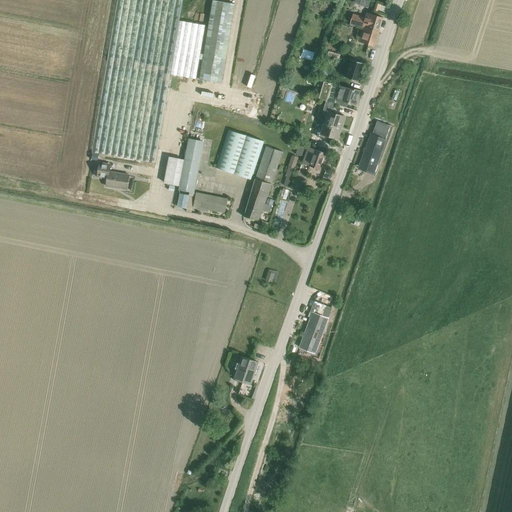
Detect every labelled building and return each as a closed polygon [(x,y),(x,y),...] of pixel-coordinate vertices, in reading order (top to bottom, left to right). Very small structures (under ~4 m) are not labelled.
[(183,0),(118,0),(92,153),(155,163),(170,75),(196,79),(200,60),(203,60),(199,80),(222,83),(235,5),(212,1),(203,55),(201,54),(205,25),(179,21),(183,0)] [(361,0),(360,6),(368,8),(370,2),(362,0),(361,0)] [(363,28),(379,33),(383,18),(367,13),(365,19),(353,15),(350,24),(363,28)] [(359,43),(372,47),(374,47),(379,33),(363,28),(359,43)] [(329,52),(327,57),(338,60),(340,55),(334,53),(329,52)] [(365,64),(359,63),(352,61),(347,79),(359,83),(365,64)] [(332,84),(327,102),(336,105),(336,103),(347,106),(348,104),(356,106),(361,92),(341,86),(340,87),(332,84)] [(328,113),(322,134),(338,139),(345,118),(333,114),(336,105),(327,102),(326,102),(323,111),(328,113)] [(252,180),(264,142),(229,130),(216,168),(252,180)] [(371,135),(360,168),(371,172),(374,173),(386,140),(379,138),(372,136),(371,135)] [(179,190),(180,187),(188,142),(188,141),(188,138),(184,137),(180,159),(170,157),(164,184),(167,184),(164,201),(176,203),(178,190),(179,190)] [(188,142),(180,191),(194,193),(204,145),(204,144),(188,141),(188,142)] [(299,146),(296,154),(303,157),(306,148),(299,146)] [(273,184),(283,153),(267,147),(255,180),(245,215),(260,221),(263,211),(266,204),(273,184)] [(308,149),(303,161),(311,163),(310,166),(320,170),(326,154),(317,151),(317,152),(308,149)] [(292,156),(289,167),(295,169),(299,158),(292,156)] [(97,178),(108,180),(107,187),(128,190),(130,176),(110,173),(111,164),(100,162),(99,165),(97,178)] [(194,207),(225,213),(228,199),(197,193),(194,207)] [(180,194),(177,208),(187,209),(189,196),(180,194)] [(266,204),(263,211),(269,213),(271,206),(266,204)] [(300,348),(311,352),(316,354),(329,319),(328,319),(332,308),(315,301),(309,317),(311,318),(300,348)] [(238,370),(235,378),(252,384),(259,363),(242,357),(240,364),(238,370)]
